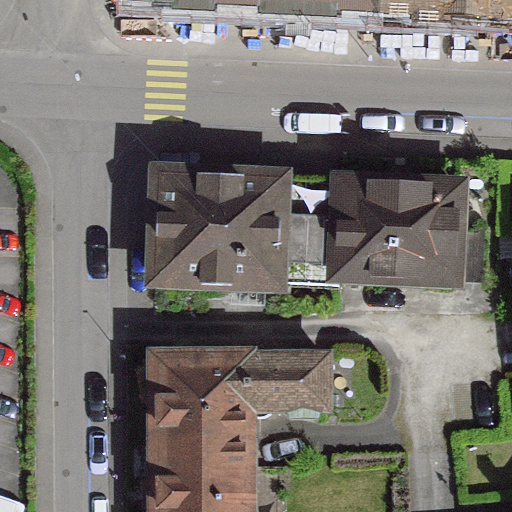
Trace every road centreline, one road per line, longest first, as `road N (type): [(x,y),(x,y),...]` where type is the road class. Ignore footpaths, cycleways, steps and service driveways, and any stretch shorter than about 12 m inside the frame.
road 1 (residential): [(74,91),(511,109)]
road 2 (residential): [(74,91),(74,511)]
